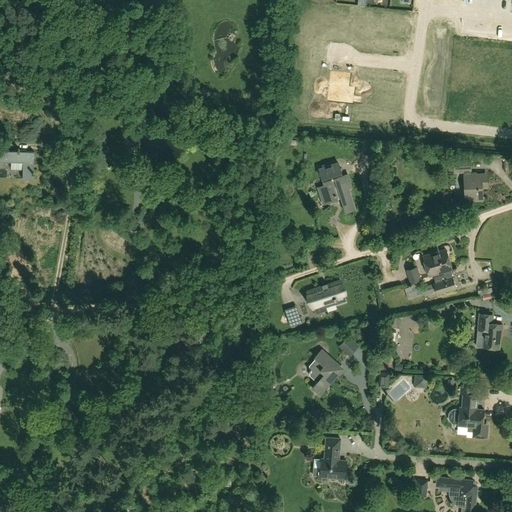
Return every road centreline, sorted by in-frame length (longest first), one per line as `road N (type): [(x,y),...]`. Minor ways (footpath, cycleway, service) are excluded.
road 1 (unclassified): [(0,326),(72,310),(226,296),(511,205)]
road 2 (track): [(51,314),(70,192),(55,153),(34,147)]
road 3 (residential): [(511,134),(408,122),(414,67)]
